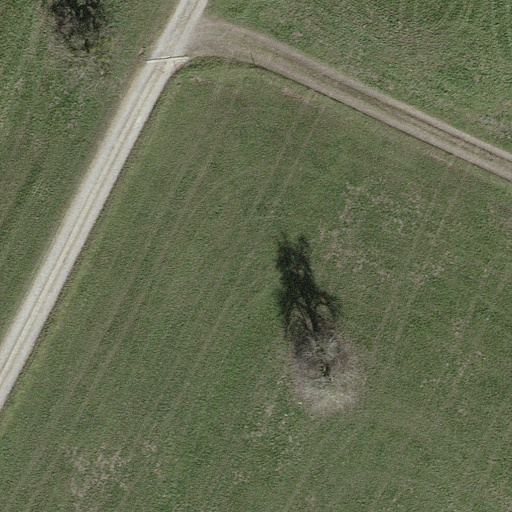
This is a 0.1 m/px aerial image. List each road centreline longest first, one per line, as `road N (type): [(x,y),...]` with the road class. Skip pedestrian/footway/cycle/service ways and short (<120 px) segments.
road 1 (track): [(0,377),(212,0)]
road 2 (track): [(199,26),(511,156)]
